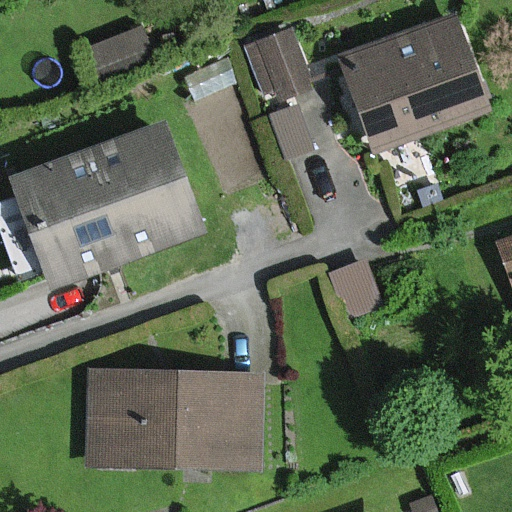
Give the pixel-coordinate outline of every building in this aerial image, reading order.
[(456,16),(340,58),(374,150),(490,107),(456,16)] [(291,32),(244,49),(263,105),(311,88),(291,32)] [(170,125),(16,182),(57,293),(211,236),(170,125)] [(511,238),(500,243),(511,277),(511,238)] [(214,376),(83,373),(81,474),(258,478),(260,377),(214,376)]
